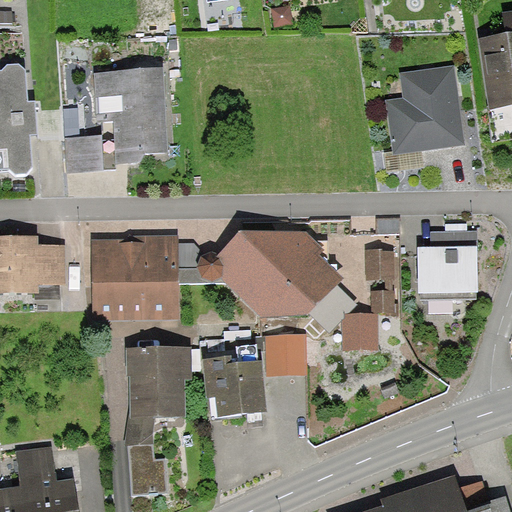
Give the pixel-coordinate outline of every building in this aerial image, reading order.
[(292,6),(273,9),(276,28),(295,25),(292,6)] [(480,40),(494,140),(511,137),(511,12),(505,13),(508,36),(480,40)] [(0,73),(0,171),(12,171),(16,176),(27,176),(33,168),(31,137),(39,137),(37,103),(29,103),(27,71),(21,65),(7,66),(3,73),(0,73)] [(455,67),(403,75),(406,99),(386,102),(394,152),(394,155),(422,151),(467,144),(462,114),(455,67)] [(114,123),(115,141),(116,166),(145,164),(145,157),(170,155),(166,69),(97,72),(99,124),(114,123)] [(117,170),(116,166),(115,141),(103,142),(102,137),(67,139),(69,173),(117,170)] [(394,155),(394,152),(385,153),(388,172),(425,167),(422,151),(394,155)] [(202,258),(199,268),(203,279),(213,283),(222,280),(225,283),(261,319),(309,318),(344,281),(319,257),(325,251),(306,233),(243,232),(219,257),(212,254),(202,258)] [(477,232),(432,233),(432,249),(418,249),(419,294),(422,294),(422,300),(476,299),(476,293),(479,293),(477,232)] [(179,237),(92,239),(94,318),(172,317),(181,316),(181,284),(225,283),(222,280),(213,283),(203,279),(199,268),(202,258),(203,254),(195,244),(179,244),(179,237)] [(20,239),(0,239),(0,293),(40,293),(37,285),(66,285),(66,248),(39,248),(39,238),(20,239)] [(397,252),(367,252),(367,281),(387,281),(393,281),(397,281),(397,252)] [(394,291),(393,281),(387,281),(387,292),(373,292),(373,314),(378,314),(386,314),(386,318),(400,318),(400,304),(396,304),(396,291),(394,291)] [(379,351),(378,314),(373,314),(343,315),(343,352),(379,351)] [(306,336),(267,337),(268,376),(308,375),(306,336)] [(238,347),(240,364),(229,365),(229,362),(204,364),(207,400),(211,400),(213,420),(268,416),(263,362),(258,362),(257,346),(238,347)] [(154,433),(157,418),(187,417),(187,381),(192,381),(191,347),(127,349),(128,378),(131,378),(130,419),(129,446),(155,444),(154,433)] [(155,444),(129,446),(132,497),(169,494),(166,459),(156,460),(155,444)] [(22,488),(0,489),(0,511),(80,511),(76,479),(57,482),(53,449),(17,453),(22,488)] [(378,511),(508,511),(505,501),(491,506),(483,482),(460,490),(456,478),(384,501),(387,509),(378,511)]
